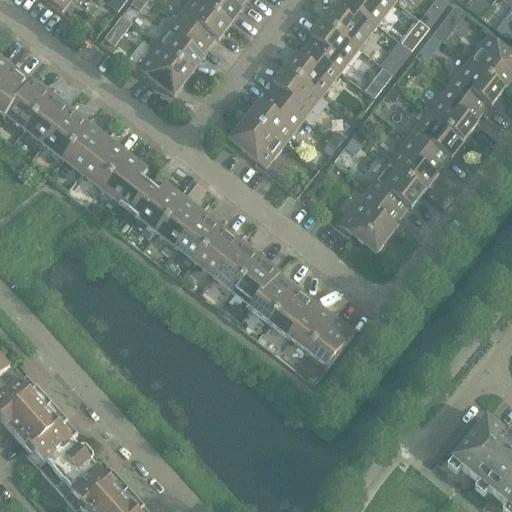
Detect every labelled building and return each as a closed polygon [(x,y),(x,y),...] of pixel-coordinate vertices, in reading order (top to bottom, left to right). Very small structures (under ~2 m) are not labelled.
[(45,0),(62,13),(72,0),(45,0)] [(145,0),(135,0),(131,7),(140,14),(148,3),(145,0)] [(192,0),(174,23),(208,49),(215,41),(218,43),(229,28),(193,0),(192,0)] [(193,0),(229,28),(241,13),(238,10),(245,2),(242,0),(193,0)] [(343,0),(342,2),(376,28),(394,4),(388,0),(343,0)] [(443,0),(436,0),(431,8),(441,15),(449,5),(443,0)] [(483,0),(476,0),(471,10),(485,19),(493,6),(483,0)] [(511,0),(499,0),(511,9),(511,0)] [(321,23),(357,52),(376,28),(342,2),(336,11),(333,8),(321,23)] [(511,27),(503,21),(494,32),(506,41),(511,32),(511,27)] [(156,47),(192,75),(204,60),(201,58),(208,49),(174,23),(156,47)] [(305,49),(339,75),(357,52),(321,23),(309,38),(312,41),(305,49)] [(438,30),(432,38),(442,45),(443,46),(449,39),(438,30)] [(109,35),(104,42),(113,49),(118,43),(109,35)] [(408,37),(400,47),(411,55),(418,45),(408,37)] [(432,38),(426,46),(435,53),(442,45),(432,38)] [(467,65),(503,93),(511,81),(511,57),(488,38),(467,65)] [(173,100),(192,75),(156,47),(137,71),(173,100)] [(284,71),(321,99),(339,75),(305,49),(299,58),(296,56),(284,71)] [(0,61),(0,85),(12,70),(0,61)] [(447,90),(480,117),(487,108),(490,110),(503,93),(467,65),(447,90)] [(12,70),(0,85),(0,118),(4,122),(5,120),(4,119),(31,85),(30,85),(12,70)] [(269,97),(302,123),(321,99),(284,71),(272,86),(275,88),(269,97)] [(4,119),(5,120),(23,134),(51,98),(32,83),(30,85),(31,85),(4,119)] [(370,87),(364,95),(374,102),(380,94),(370,87)] [(391,90),(384,99),(391,104),(398,96),(391,90)] [(427,116),(463,144),(477,127),(474,125),(480,117),(447,90),(427,116)] [(247,118),(284,146),(302,123),(269,97),(262,105),(259,103),(247,118)] [(51,98),(23,134),(42,149),(70,113),(51,98)] [(70,113),(42,149),(61,163),(89,128),(70,113)] [(407,142),(441,168),(447,159),(450,161),(463,144),(427,116),(407,142)] [(265,171),(284,146),(247,118),(228,143),(265,171)] [(89,128),(61,163),(80,178),(108,143),(89,128)] [(336,135),(329,143),(330,144),(337,149),(343,141),(336,135)] [(352,141),(344,151),(352,157),(360,148),(352,141)] [(387,167),(424,195),(437,178),(434,176),(441,168),(407,142),(387,167)] [(108,143),(80,178),(99,193),(127,157),(108,143)] [(330,144),(323,153),(330,158),(337,149),(330,144)] [(127,157),(99,193),(119,208),(147,173),(127,157)] [(367,193),(401,219),(407,210),(410,212),(424,195),(387,167),(367,193)] [(164,186),(136,222),(156,237),(184,202),(164,186)] [(394,227),(401,219),(367,193),(339,228),(375,257),(397,229),(394,227)] [(308,197),(304,202),(307,208),(313,209),(317,204),(314,198),(308,197)] [(184,202),(156,237),(175,252),(203,216),(184,202)] [(203,216),(175,252),(194,267),(221,231),(203,216)] [(221,231),(194,267),(212,282),(240,246),(221,231)] [(240,246),(212,282),(231,297),(259,261),(240,246)] [(231,297),(250,311),(277,277),(278,278),(279,276),(259,261),(231,297)] [(250,311),(248,313),(268,328),(296,292),(278,278),(277,277),(250,311)] [(296,292),(268,328),(287,343),(315,307),(296,292)] [(315,307),(287,343),(306,358),(334,322),(315,307)] [(334,322),(306,358),(326,373),(354,337),(334,322)] [(0,423),(4,428),(25,451),(29,456),(30,457),(26,460),(26,461),(37,473),(38,473),(51,487),(64,501),(63,502),(72,511),(77,511),(79,511),(142,511),(140,508),(114,480),(102,467),(96,472),(89,465),(92,462),(92,457),(88,453),(85,449),(80,449),(77,451),(70,444),(77,438),(64,424),(39,396),(26,381),(23,384),(11,371),(8,374),(0,365),(0,423)] [(455,477),(460,471),(479,487),(474,493),(483,500),(488,494),(506,509),(504,511),(511,511),(511,444),(485,422),(451,464),(446,470),(455,477)]
